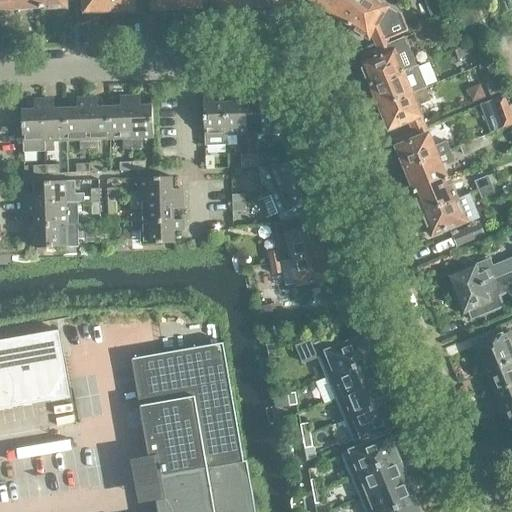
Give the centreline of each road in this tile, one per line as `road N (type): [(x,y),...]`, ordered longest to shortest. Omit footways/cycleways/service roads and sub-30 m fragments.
road 1 (residential): [(186,63),(296,59),(482,511)]
road 2 (residential): [(0,71),(186,63)]
road 3 (residential): [(197,233),(186,63)]
